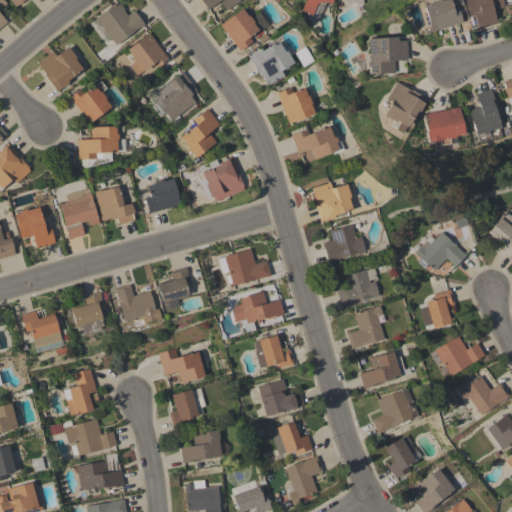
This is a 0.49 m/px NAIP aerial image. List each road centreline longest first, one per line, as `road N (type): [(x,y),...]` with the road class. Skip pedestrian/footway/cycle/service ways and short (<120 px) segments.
road 1 (residential): [(379,511),(256,131),(160,0)]
road 2 (residential): [(0,291),(280,212)]
